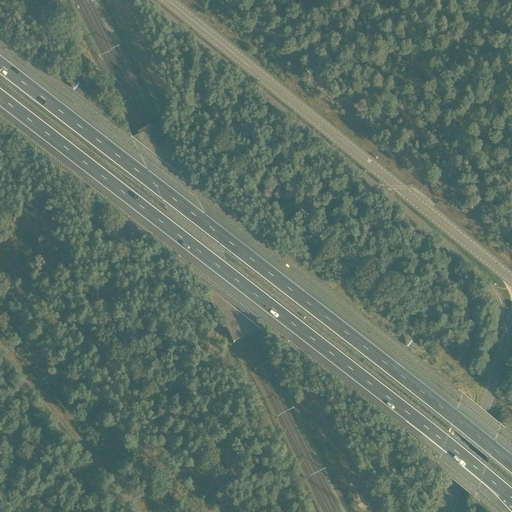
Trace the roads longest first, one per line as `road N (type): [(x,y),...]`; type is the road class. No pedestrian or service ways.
road 1 (motorway): [(0,98),(511,498)]
road 2 (motorway): [(511,466),(0,70)]
road 3 (tertiary): [(169,0),(511,279)]
road 4 (tertiary): [(447,511),(511,321)]
